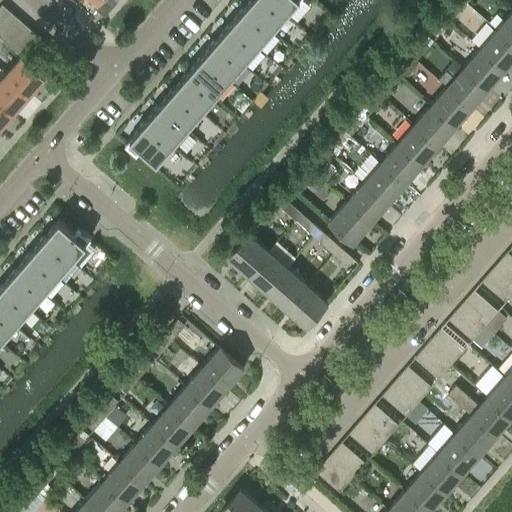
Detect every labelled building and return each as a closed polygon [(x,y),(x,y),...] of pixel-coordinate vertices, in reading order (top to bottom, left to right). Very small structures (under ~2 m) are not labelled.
[(285,12),(271,0),(248,0),(244,5),(271,29),(285,12)] [(271,0),(285,12),(296,0),(271,0)] [(455,0),(454,0),(445,12),(452,18),(463,6),(455,0)] [(0,23),(10,12),(1,4),(0,5),(0,23)] [(271,29),(244,5),(230,22),(257,45),(271,29)] [(511,9),(496,28),(511,41),(511,9)] [(20,20),(10,12),(0,23),(0,37),(3,39),(20,20)] [(445,12),(430,29),(437,35),(452,18),(445,12)] [(3,39),(12,47),(29,28),(20,20),(3,39)] [(257,45),(230,22),(216,38),(242,62),(257,45)] [(20,55),(21,56),(22,55),(38,36),(29,28),(12,47),(20,55)] [(511,41),(496,28),(480,47),(504,68),(511,58),(511,41)] [(38,36),(22,55),(31,63),(32,63),(48,45),(47,44),(38,36)] [(242,62),(216,38),(201,55),(228,78),(242,62)] [(422,38),(409,52),(417,58),(429,44),(422,38)] [(480,47),(463,66),(487,87),(504,68),(480,47)] [(409,52),(397,67),(404,73),(417,58),(409,52)] [(31,63),(22,55),(21,56),(20,55),(5,72),(29,93),(46,74),(32,63),(31,63)] [(228,78),(201,55),(187,71),(214,94),(228,78)] [(449,70),(441,80),(446,85),(471,106),(487,87),(463,66),(455,75),(449,70)] [(214,94),(187,71),(173,87),(200,111),(214,94)] [(0,99),(13,111),(29,93),(5,72),(0,78),(0,99)] [(389,75),(376,90),(383,96),(396,82),(389,75)] [(446,85),(430,104),(454,125),(471,106),(446,85)] [(158,104),(185,127),(200,111),(173,87),(158,104)] [(376,90),(363,104),(371,111),(383,96),(376,90)] [(0,126),(13,111),(0,99),(0,126)] [(185,127),(158,104),(144,120),(171,144),(185,127)] [(430,104),(413,123),(438,144),(454,125),(430,104)] [(355,114),(343,128),(350,134),(362,121),(355,114)] [(171,144),(144,120),(125,142),(136,152),(141,146),(157,160),(171,144)] [(413,123),(397,142),(421,163),(438,144),(413,123)] [(343,128),(330,142),(337,149),(350,134),(343,128)] [(397,142),(380,161),(404,182),(421,163),(397,142)] [(310,166),(317,173),(330,158),(323,152),(310,166)] [(380,161),(363,180),(388,201),(404,182),(380,161)] [(310,166),(297,181),(304,187),(317,173),(310,166)] [(363,180),(347,199),(371,220),(388,201),(363,180)] [(301,212),(286,199),(280,206),(295,219),(301,212)] [(347,199),(330,219),(354,240),(371,220),(347,199)] [(316,225),(301,212),(295,219),(309,232),(316,225)] [(45,234),(72,258),(91,236),(78,225),(73,230),(59,218),(45,234)] [(250,232),(229,257),(248,274),(270,249),(250,232)] [(339,245),(325,232),(318,239),(333,252),(339,245)] [(30,251),(57,274),(72,258),(45,234),(30,251)] [(270,249),(248,274),(267,290),(288,266),(296,258),(277,241),(270,249)] [(339,245),(333,252),(347,265),(353,258),(339,245)] [(511,273),(511,254),(507,250),(498,261),(511,273)] [(43,291),(57,274),(30,251),(16,267),(43,291)] [(511,273),(498,261),(490,270),(506,285),(510,280),(511,278),(511,273)] [(288,266),(267,290),(286,307),(307,282),(288,266)] [(29,307),(43,291),(16,267),(2,283),(29,307)] [(490,270),(487,273),(482,279),(498,294),(506,285),(490,270)] [(511,281),(510,280),(506,285),(498,294),(505,301),(511,293),(511,281)] [(307,282),(286,307),(305,324),(327,299),(307,282)] [(29,307),(2,283),(0,285),(0,310),(14,323),(29,307)] [(482,313),(491,303),(474,288),(466,298),(482,313)] [(482,313),(466,298),(457,308),(474,322),(478,317),(482,313)] [(478,317),(485,324),(498,310),(491,303),(482,313),(478,317)] [(457,308),(449,318),(465,332),(474,322),(457,308)] [(0,339),(0,340),(14,323),(0,310),(0,339)] [(178,317),(165,332),(172,339),(185,324),(178,317)] [(478,317),(474,322),(465,332),(472,338),(485,324),(478,317)] [(449,351),(457,341),(441,326),(432,336),(449,351)] [(165,332),(152,347),(159,353),(172,339),(165,332)] [(449,351),(432,336),(424,346),(440,360),(445,356),(449,351)] [(445,356),(452,362),(464,347),(457,341),(449,351),(445,356)] [(219,345),(219,346),(202,365),(226,386),(244,366),(219,345)] [(424,346),(415,356),(432,370),(440,360),(424,346)] [(132,370),(139,377),(152,362),(144,355),(132,370)] [(445,356),(440,360),(432,370),(439,376),(452,362),(445,356)] [(408,364),(399,374),(416,389),(424,379),(408,364)] [(186,384),(210,405),(226,386),(202,365),(186,384)] [(132,370),(119,385),(126,391),(139,377),(132,370)] [(399,374),(391,384),(407,398),(411,394),(416,389),(399,374)] [(511,414),(511,381),(504,374),(487,393),(511,415),(511,414)] [(416,389),(411,394),(419,400),(431,385),(424,379),(416,389)] [(511,415),(487,393),(479,403),(456,382),(447,392),(471,412),(495,434),(511,415)] [(169,403),(193,424),(210,405),(186,384),(169,403)] [(391,384),(382,394),(399,408),(407,398),(391,384)] [(99,408),(106,415),(119,400),(112,393),(99,408)] [(407,398),(399,408),(406,414),(415,423),(428,408),(419,400),(411,394),(407,398)] [(383,426),(391,417),(375,402),(366,412),(383,426)] [(152,422),(177,443),(193,424),(169,403),(152,422)] [(99,408),(86,423),(93,429),(106,415),(99,408)] [(383,426),(366,412),(357,422),(374,436),(378,431),(383,426)] [(495,434),(471,412),(454,431),(479,453),(495,434)] [(378,431),(386,438),(399,423),(391,417),(383,426),(378,431)] [(136,441),(160,462),(177,443),(152,422),(136,441)] [(357,422),(349,432),(365,446),(374,436),(357,422)] [(374,436),(365,446),(373,453),(386,438),(378,431),(374,436)] [(479,453),(454,431),(438,450),(462,472),(479,453)] [(66,446),(73,453),(86,438),(78,432),(66,446)] [(349,465),(358,455),(341,440),(333,450),(349,465)] [(119,460),(143,481),(160,462),(136,441),(119,460)] [(73,453),(66,446),(53,461),(60,467),(73,453)] [(349,465),(333,450),(324,460),(341,474),(345,470),(349,465)] [(462,472),(438,450),(421,469),(445,491),(462,472)] [(345,470),(352,476),(365,462),(358,455),(349,465),(345,470)] [(103,479),(127,500),(143,481),(119,460),(103,479)] [(324,460),(315,470),(332,484),(341,474),(324,460)] [(445,491),(421,469),(404,488),(429,510),(445,491)] [(52,476),(45,470),(32,484),(39,491),(52,476)] [(341,474),(332,484),(339,491),(352,476),(345,470),(341,474)] [(86,498),(101,511),(116,511),(127,500),(103,479),(86,498)] [(32,484),(19,499),(26,505),(39,491),(32,484)] [(219,511),(253,511),(260,504),(241,487),(219,511)] [(426,511),(429,510),(404,488),(388,507),(392,511),(426,511)] [(73,511),(101,511),(86,498),(73,511)]
